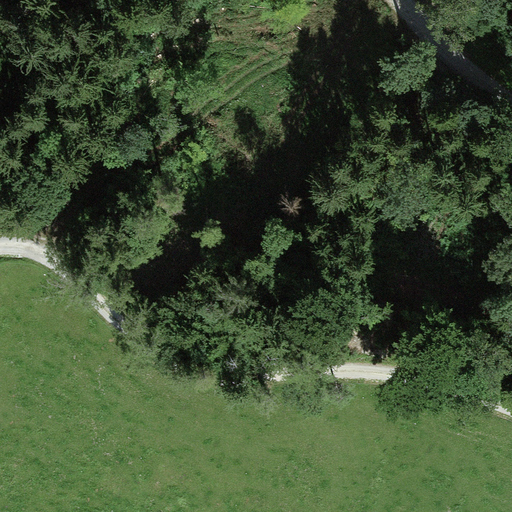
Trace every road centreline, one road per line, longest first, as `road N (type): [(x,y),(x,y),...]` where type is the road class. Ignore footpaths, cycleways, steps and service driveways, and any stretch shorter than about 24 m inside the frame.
road 1 (track): [(0,243),(27,243),(65,263),(184,370),(234,378),(397,371),(511,408)]
road 2 (track): [(399,0),(511,107)]
